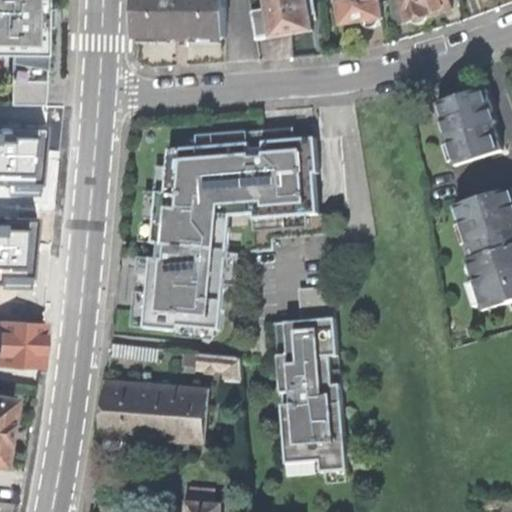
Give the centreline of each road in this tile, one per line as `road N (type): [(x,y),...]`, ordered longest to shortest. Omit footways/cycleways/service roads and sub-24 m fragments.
road 1 (tertiary): [(101,93),(75,381),(51,511)]
road 2 (residential): [(101,93),(388,72),(511,28)]
